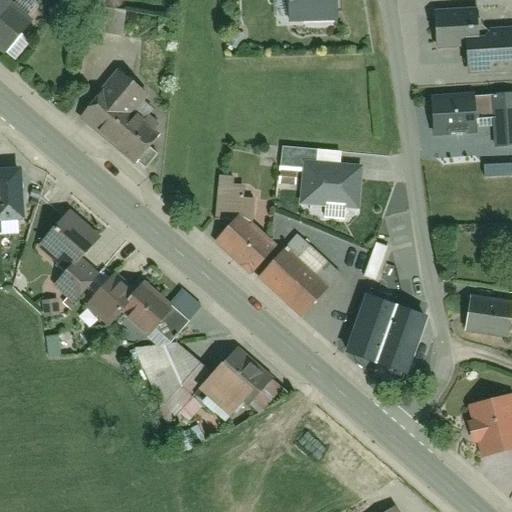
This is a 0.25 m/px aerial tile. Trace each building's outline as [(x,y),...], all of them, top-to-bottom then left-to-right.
[(0,0),(0,53),(2,55),(30,20),(1,0),(0,0)] [(289,0),(290,21),(338,20),(337,0),(289,0)] [(477,12),(435,15),(437,47),(468,45),(479,45),(478,34),(477,12)] [(511,32),(478,34),(479,45),(468,45),(468,49),(464,53),(465,63),(469,67),(469,71),(511,68),(511,32)] [(79,122),(133,164),(155,138),(132,119),(147,101),(117,76),(79,122)] [(511,95),(474,98),(475,120),(494,119),(495,148),(511,147),(511,95)] [(474,98),(432,100),(434,135),(476,132),(475,120),(474,98)] [(300,206),(359,213),(362,171),(305,166),(300,206)] [(0,221),(21,221),(19,174),(0,174),(0,221)] [(249,274),(274,248),(242,221),(217,246),(249,274)] [(78,265),(96,248),(65,222),(37,253),(66,277),(78,265)] [(300,318),(325,292),(284,256),(257,281),(300,318)] [(96,281),(78,265),(54,292),(71,308),(96,281)] [(118,315),(132,300),(111,281),(86,308),(107,327),(118,315)] [(149,343),(174,315),(143,287),(132,300),(118,315),(149,343)] [(349,352),(405,373),(424,321),(368,300),(349,352)] [(462,333),(507,340),(511,310),(467,303),(462,333)] [(231,423),(266,385),(235,358),(200,397),(231,423)] [(466,411),(476,458),(511,449),(511,399),(511,400),(466,411)]
